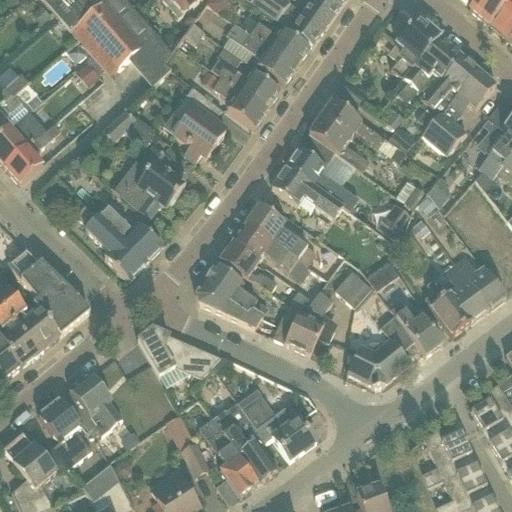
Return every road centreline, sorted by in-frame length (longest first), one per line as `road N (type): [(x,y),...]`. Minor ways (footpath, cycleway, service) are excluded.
road 1 (residential): [(142,306),(199,249),(378,0)]
road 2 (residential): [(369,435),(317,388),(142,306)]
road 3 (residential): [(369,435),(511,327)]
road 4 (residential): [(124,321),(0,199)]
road 5 (residential): [(0,424),(124,321)]
road 6 (residential): [(262,511),(369,435)]
